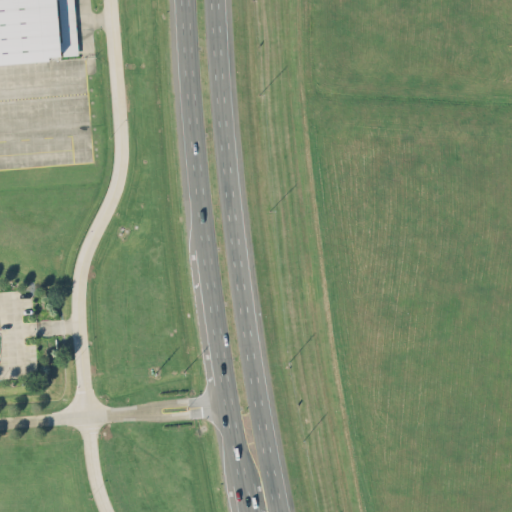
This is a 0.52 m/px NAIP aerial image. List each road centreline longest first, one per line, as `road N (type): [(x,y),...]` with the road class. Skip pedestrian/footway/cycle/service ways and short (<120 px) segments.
road 1 (residential): [(105,0),(115,173),(85,246),(74,325),(90,476),(103,511)]
road 2 (primary): [(278,511),(232,235),(213,0)]
road 3 (primary): [(183,0),(202,239),(247,511)]
road 4 (residential): [(85,418),(227,409)]
road 5 (residential): [(225,396),(85,418)]
